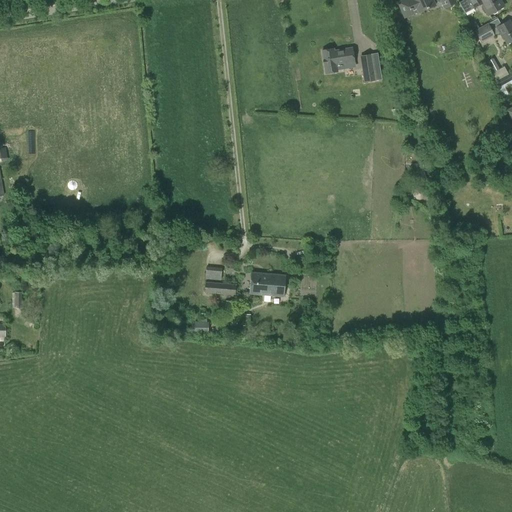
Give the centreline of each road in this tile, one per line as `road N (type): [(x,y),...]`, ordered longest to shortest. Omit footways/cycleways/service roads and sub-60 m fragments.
road 1 (track): [(244,243),(217,0)]
road 2 (unclassified): [(0,19),(121,0)]
